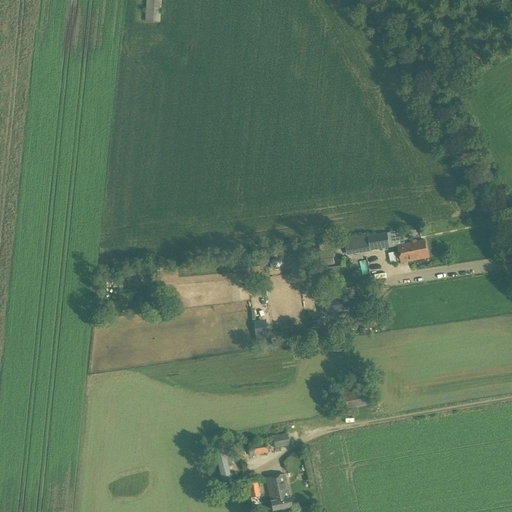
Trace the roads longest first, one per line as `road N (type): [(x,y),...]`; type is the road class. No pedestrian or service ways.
road 1 (unclassified): [(511,243),(369,0)]
road 2 (unknown): [(299,438),(511,398)]
